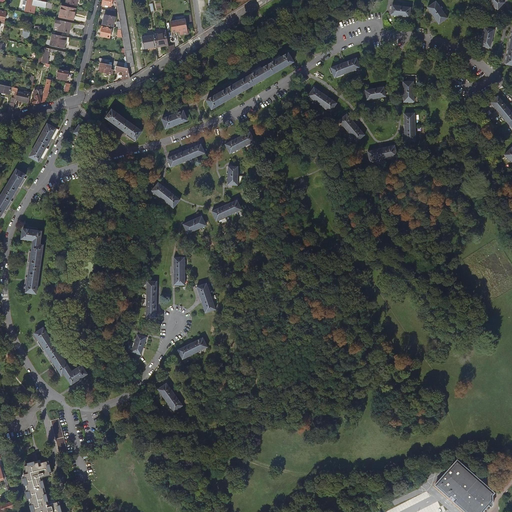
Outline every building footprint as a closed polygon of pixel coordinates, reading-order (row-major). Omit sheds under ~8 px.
[(35,13),(36,5),(46,7),(46,6),(47,2),(41,1),(37,0),(37,4),(33,3),(27,2),(25,11),(35,13)] [(134,66),(122,0),(116,0),(118,13),(121,29),(122,36),(124,48),(126,54),(128,67),(134,66)] [(505,2),(502,0),(488,0),(498,9),(505,2)] [(448,18),(436,2),(428,7),(439,24),(448,18)] [(410,17),(411,7),(393,5),(391,15),(410,17)] [(73,21),(76,9),(62,6),(59,18),(73,21)] [(113,27),(115,18),(105,15),(102,25),(113,27)] [(188,34),(186,19),(172,21),(173,31),(180,30),(181,35),(188,34)] [(69,34),(71,23),(61,21),(59,32),(69,34)] [(490,48),(494,29),(485,27),(481,45),(490,48)] [(29,39),(31,30),(23,28),(22,35),(25,36),(24,38),(29,39)] [(110,38),(112,30),(103,28),(101,36),(110,38)] [(169,45),(167,34),(154,36),(156,47),(169,45)] [(68,44),(69,38),(53,35),(51,46),(64,49),(65,44),(68,44)] [(154,36),(154,35),(142,37),(144,51),(156,49),(156,47),(154,36)] [(212,109),(294,62),(289,53),(207,100),(212,109)] [(335,77),(360,67),(357,58),(331,68),(335,77)] [(112,73),(113,70),(111,69),(112,65),(108,64),(106,64),(105,73),(110,74),(110,73),(112,73)] [(130,78),(128,68),(122,67),(116,66),(115,71),(123,72),(125,80),(130,78)] [(67,80),(68,72),(59,70),(57,78),(67,80)] [(46,101),(51,80),(47,79),(42,103),(46,101)] [(414,102),(414,82),(403,82),(404,102),(414,102)] [(17,93),(18,89),(0,84),(0,92),(1,93),(2,94),(5,95),(6,94),(10,95),(11,91),(15,92),(14,100),(12,99),(11,103),(9,112),(13,110),(16,100),(17,93)] [(337,103),(314,87),(308,96),(331,111),(337,103)] [(386,96),(384,87),(366,90),(368,99),(386,96)] [(43,95),(41,90),(34,92),(36,98),(32,99),(34,105),(42,103),(40,95),(43,95)] [(29,103),(31,94),(24,92),(23,94),(17,93),(16,100),(29,103)] [(511,112),(498,96),(491,102),(511,127),(511,112)] [(142,131),(112,109),(106,118),(136,140),(142,131)] [(187,120),(184,111),(162,119),(166,128),(187,120)] [(416,140),(415,113),(405,113),(406,141),(416,140)] [(365,135),(347,114),(340,120),(357,141),(365,135)] [(39,162),(57,129),(48,124),(29,157),(39,162)] [(82,138),(87,130),(79,125),(74,133),(82,138)] [(230,153),(254,141),(250,132),(226,144),(230,153)] [(171,167),(204,153),(201,144),(167,158),(171,167)] [(397,155),(395,145),(368,151),(371,161),(397,155)] [(237,185),(238,167),(228,166),(228,185),(237,185)] [(0,216),(1,217),(26,174),(17,169),(0,197),(0,216)] [(180,200),(158,183),(152,191),(173,208),(180,200)] [(216,220),(241,209),(237,200),(212,211),(216,220)] [(188,233),(206,225),(202,216),(183,224),(188,233)] [(36,294),(43,247),(39,247),(41,231),(23,229),(21,239),(33,240),(26,292),(36,294)] [(185,285),(185,257),(174,257),(174,285),(185,285)] [(156,317),(157,281),(148,281),(147,317),(156,317)] [(216,309),(207,283),(197,286),(206,312),(216,309)] [(72,371),(43,328),(35,333),(61,374),(64,373),(71,384),(87,374),(81,365),(72,371)] [(141,354),(147,337),(137,334),(132,352),(141,354)] [(183,359),(208,347),(203,337),(179,349),(183,359)] [(183,405),(167,383),(158,389),(174,411),(183,405)] [(68,455),(59,418),(51,420),(60,457),(68,455)] [(495,493),(458,460),(435,485),(466,511),(487,511),(494,505),(493,495),(495,493)] [(48,505),(41,478),(51,475),(47,461),(41,463),(42,466),(40,466),(39,462),(25,466),(27,472),(28,472),(29,474),(19,476),(28,511),(60,511),(62,511),(60,505),(59,505),(58,502),(48,505)]
